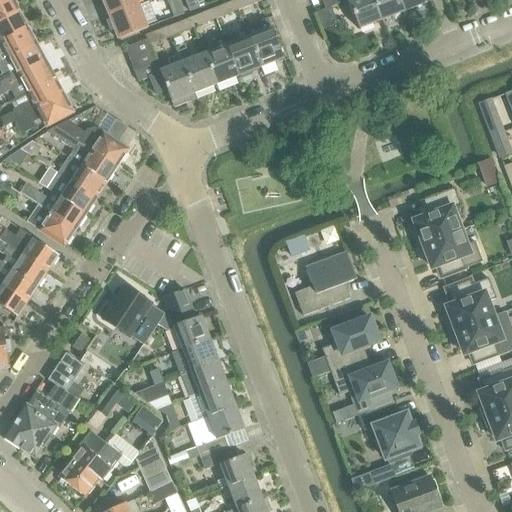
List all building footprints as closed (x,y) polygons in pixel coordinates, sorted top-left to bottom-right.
[(0,22),(18,13),(10,0),(1,0),(0,1),(0,22)] [(102,0),(109,18),(138,7),(135,0),(102,0)] [(177,0),(166,0),(167,1),(173,19),(183,15),(177,0)] [(195,0),(183,0),(189,13),(199,9),(195,0)] [(256,0),(236,0),(233,1),(238,12),(258,4),(256,0)] [(331,8),(347,2),(346,0),(320,0),(324,11),(331,8)] [(346,0),(347,2),(358,30),(381,21),(372,0),(346,0)] [(398,0),(372,0),(381,21),(403,12),(398,0)] [(424,0),(398,0),(403,12),(426,4),(424,0)] [(233,1),(209,11),(211,16),(215,14),(217,20),(238,12),(233,1)] [(147,30),(138,7),(109,18),(118,41),(147,30)] [(324,11),(316,14),(323,31),(337,25),(331,8),(324,11)] [(209,11),(188,19),(193,30),(217,20),(215,14),(211,16),(209,11)] [(0,44),(27,30),(18,13),(0,22),(0,44)] [(188,19),(165,29),(166,33),(170,32),(172,38),(193,30),(188,19)] [(255,28),(245,32),(260,69),(282,60),(269,29),(269,30),(265,21),(254,25),(255,28)] [(144,37),(145,40),(148,48),(172,38),(170,32),(166,33),(165,29),(144,37)] [(0,65),(36,47),(27,30),(0,44),(0,65)] [(238,78),(260,69),(245,32),(224,40),(223,41),(238,78)] [(215,51),(203,56),(215,87),(238,78),(223,41),(224,40),(223,37),(212,42),(215,51)] [(150,53),(148,48),(145,40),(124,48),(129,61),(150,53)] [(0,76),(0,86),(44,63),(36,47),(0,65),(0,70),(3,75),(0,76)] [(129,61),(134,72),(155,64),(150,53),(129,61)] [(185,99),(193,96),(181,64),(182,64),(178,55),(167,60),(171,68),(159,73),(160,75),(171,104),(173,110),(187,104),(185,99)] [(203,56),(182,64),(181,64),(193,96),(215,87),(203,56)] [(0,96),(10,91),(15,100),(15,101),(54,80),(44,63),(0,86),(0,96)] [(158,73),(155,64),(134,72),(138,84),(160,75),(159,73),(158,73)] [(63,97),(54,80),(15,101),(15,100),(11,103),(14,110),(13,111),(14,113),(1,120),(5,128),(14,123),(63,97)] [(511,123),(511,92),(502,96),(511,123)] [(72,114),(63,97),(14,123),(20,135),(36,127),(34,123),(41,119),(46,128),(72,114)] [(488,123),(485,124),(490,138),(504,133),(498,118),(497,119),(488,122),(488,123)] [(65,124),(56,129),(83,147),(117,168),(127,152),(125,151),(116,145),(102,136),(95,131),(87,133),(85,137),(65,124)] [(73,151),(67,159),(72,162),(106,185),(117,168),(83,147),(56,129),(47,134),(73,151)] [(127,129),(116,145),(125,151),(135,134),(127,129)] [(504,133),(490,138),(496,152),(499,151),(508,147),(509,146),(504,133)] [(32,143),(20,151),(28,156),(35,160),(37,156),(41,149),(33,144),(32,143)] [(20,151),(7,160),(8,160),(20,168),(28,156),(20,151)] [(37,156),(35,160),(36,160),(49,169),(51,165),(37,156)] [(67,159),(58,174),(62,177),(97,199),(106,185),(72,162),(67,159)] [(491,160),(477,165),(477,166),(486,189),(500,184),(491,160)] [(511,164),(503,168),(509,182),(511,181),(511,164)] [(38,185),(51,194),(86,216),(97,199),(62,177),(58,174),(49,169),(38,185)] [(39,206),(39,207),(76,231),(86,216),(51,194),(48,199),(26,184),(20,194),(39,206)] [(414,235),(418,247),(460,232),(452,210),(461,206),(455,189),(419,203),(421,207),(415,209),(419,220),(414,222),(418,233),(414,235)] [(65,247),(76,231),(39,207),(28,223),(39,230),(65,247)] [(0,241),(47,273),(58,257),(33,241),(19,231),(15,237),(15,238),(0,228),(0,218),(1,218),(0,217),(0,241)] [(334,227),(320,233),(325,246),(339,241),(334,227)] [(466,246),(460,232),(418,247),(423,260),(427,258),(431,269),(436,267),(441,279),(482,263),(475,243),(466,246)] [(303,240),(285,246),(290,261),(308,254),(303,240)] [(0,254),(3,256),(6,258),(2,265),(12,272),(37,288),(47,273),(0,241),(0,254)] [(355,281),(346,255),(306,269),(313,287),(294,294),(303,317),(350,300),(344,285),(355,281)] [(0,285),(28,303),(37,288),(12,272),(2,265),(0,263),(0,285)] [(446,321),(450,334),(492,318),(487,303),(496,300),(488,280),(472,286),(470,281),(445,290),(451,307),(446,309),(450,319),(446,321)] [(0,285),(0,305),(18,318),(28,303),(0,285)] [(106,315),(102,320),(129,338),(130,337),(143,346),(163,316),(150,307),(151,306),(151,305),(125,287),(124,288),(123,290),(106,315)] [(162,297),(182,351),(209,341),(201,318),(197,319),(186,289),(173,293),(162,297)] [(337,345),(322,350),(330,373),(361,362),(357,350),(379,342),(369,318),(361,321),(356,310),(337,318),(341,329),(332,332),(337,345)] [(501,341),(492,318),(450,334),(455,346),(460,344),(464,355),(469,353),(473,365),(498,356),(494,344),(501,341)] [(0,370),(7,369),(6,355),(10,354),(9,343),(5,344),(3,331),(3,330),(0,329),(0,370)] [(81,353),(88,342),(82,338),(75,349),(81,353)] [(172,356),(180,377),(218,363),(209,341),(182,351),(182,352),(172,356)] [(36,394),(4,441),(19,451),(20,449),(35,460),(56,428),(59,430),(68,417),(78,401),(77,401),(67,394),(66,393),(73,382),(83,367),(65,355),(48,381),(54,385),(44,400),(36,394)] [(361,362),(330,373),(339,396),(349,392),(358,417),(363,416),(387,407),(386,405),(391,404),(386,393),(396,389),(387,365),(365,373),(361,362)] [(180,378),(189,400),(226,385),(218,363),(180,377),(180,378)] [(83,367),(73,382),(78,386),(89,369),(84,365),(83,367)] [(478,407),(483,420),(511,408),(511,369),(479,381),(483,393),(478,395),(482,406),(478,407)] [(73,382),(66,393),(67,394),(77,401),(85,390),(78,386),(73,382)] [(164,383),(135,394),(149,404),(169,397),(164,383)] [(189,400),(197,421),(234,407),(226,385),(189,400)] [(98,408),(96,411),(106,418),(108,415),(122,396),(112,389),(98,408)] [(196,449),(199,456),(226,447),(223,439),(244,431),(234,407),(197,421),(198,423),(195,423),(204,446),(196,449)] [(420,436),(415,423),(409,425),(406,415),(392,420),(387,407),(358,417),(363,431),(372,428),(385,461),(387,460),(388,464),(408,456),(407,452),(418,448),(414,438),(420,436)] [(511,408),(483,420),(487,432),(492,431),(496,441),(501,439),(505,451),(511,448),(511,408)] [(174,414),(166,417),(171,431),(180,428),(174,414)] [(72,489),(73,489),(106,446),(91,434),(88,438),(71,460),(73,462),(60,479),(72,489)] [(135,459),(140,471),(162,462),(152,438),(135,459)] [(123,458),(106,446),(73,489),(72,489),(85,499),(93,489),(99,482),(102,485),(122,459),(123,458)] [(228,489),(253,479),(245,456),(232,461),(226,447),(199,456),(205,472),(220,467),(228,489)] [(186,453),(167,460),(170,467),(188,460),(186,453)] [(140,471),(145,482),(167,473),(162,462),(140,471)] [(161,489),(172,484),(167,473),(145,482),(148,489),(150,494),(161,489)] [(430,511),(441,508),(434,491),(433,492),(432,489),(430,483),(431,482),(429,478),(399,489),(390,492),(396,511),(430,511)] [(228,489),(236,511),(262,501),(257,489),(253,479),(228,489)] [(177,495),(172,484),(161,489),(150,494),(155,505),(177,495)] [(232,511),(265,511),(262,501),(236,511),(232,511)] [(110,511),(138,511),(133,502),(125,505),(110,511)]
